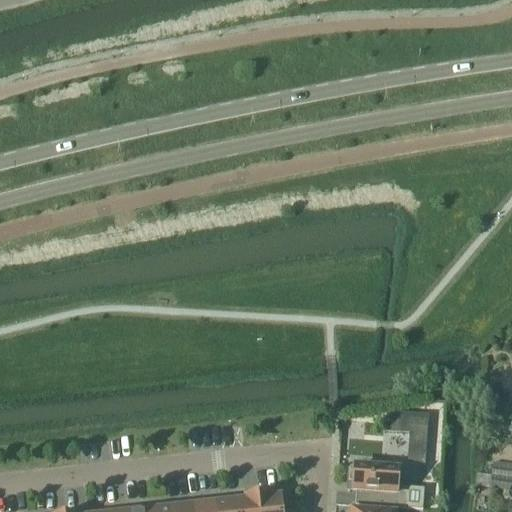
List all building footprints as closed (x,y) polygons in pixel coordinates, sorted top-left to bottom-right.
[(482,413),(511,417),(511,405),(484,401),(482,413)] [(416,416),(415,429),(425,429),(426,416),(416,416)] [(403,473),(396,473),(396,468),(398,468),(398,467),(378,466),(378,467),(379,467),(379,472),(348,469),(348,484),(352,484),(352,494),(355,495),(354,508),(406,511),(408,497),(402,497),(403,473)] [(511,480),(511,468),(494,466),(492,478),(511,480)] [(511,480),(492,478),(491,491),(511,493),(511,480)] [(280,511),(279,500),(269,501),(269,499),(257,500),(257,511),(280,511)] [(257,511),(257,500),(244,501),(244,504),(235,505),(236,511),(257,511)]
